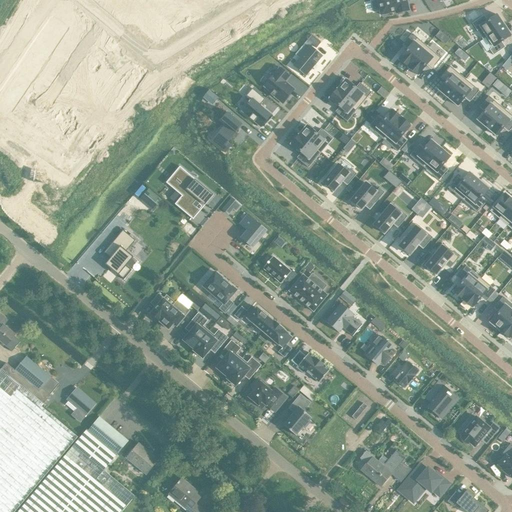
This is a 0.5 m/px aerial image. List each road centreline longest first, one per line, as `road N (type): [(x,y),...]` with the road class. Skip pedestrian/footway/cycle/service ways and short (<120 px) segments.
road 1 (residential): [(363,56),(344,56),(264,150),(264,164),(511,371)]
road 2 (residential): [(340,511),(0,226)]
road 3 (residential): [(511,505),(195,242)]
road 4 (residential): [(250,0),(150,61),(82,0)]
road 5 (residential): [(511,180),(363,56)]
road 6 (residential): [(363,56),(391,24),(489,0)]
